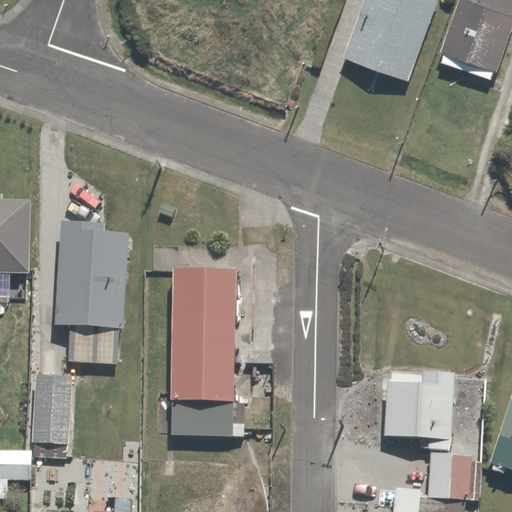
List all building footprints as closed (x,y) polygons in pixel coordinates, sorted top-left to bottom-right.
[(374,0),(355,55),(421,78),(449,0),(374,0)] [(511,56),(511,0),(471,0),(452,57),(505,75),(511,56)] [(0,205),(0,302),(30,303),(31,279),(40,279),(41,206),(0,205)] [(72,224),(65,330),(80,331),(77,368),(123,371),(125,333),(134,334),(140,240),(115,238),(116,227),(72,224)] [(186,275),(178,439),(242,442),(249,278),(186,275)] [(463,379),(397,376),(394,443),(460,446),(463,379)] [(79,447),(81,380),(40,380),(39,446),(79,447)] [(511,442),(503,469),(511,472),(511,442)] [(41,484),(41,454),(0,452),(0,502),(17,503),(17,484),(41,484)] [(481,464),(439,460),(435,503),(477,508),(481,464)] [(426,511),(426,493),(401,494),(401,511),(426,511)]
